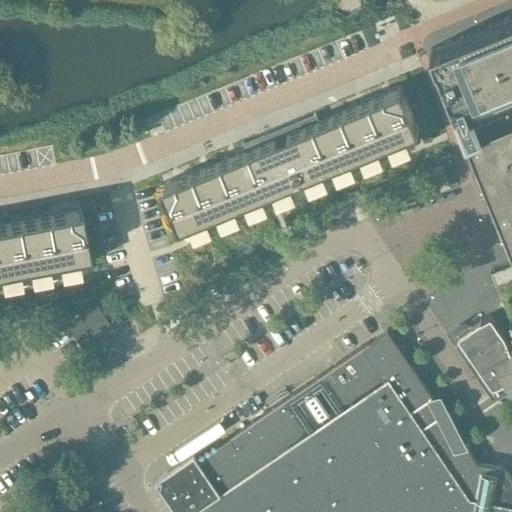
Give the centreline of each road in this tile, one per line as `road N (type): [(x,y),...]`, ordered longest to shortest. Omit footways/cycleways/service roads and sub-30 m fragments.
road 1 (residential): [(0,187),(113,163),(383,55)]
road 2 (unclassified): [(78,413),(330,247),(369,252)]
road 3 (unclassified): [(393,292),(118,473)]
road 4 (unclassified): [(490,421),(393,292)]
